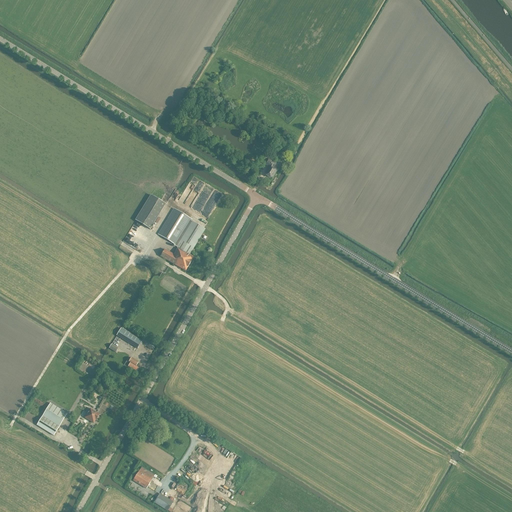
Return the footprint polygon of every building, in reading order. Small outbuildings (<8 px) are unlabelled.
[(272,177),(276,170),(275,170),(276,169),(273,168),(276,163),(267,157),(264,163),(270,167),(266,173),(266,174),(265,175),(271,178),(272,176),(272,177)] [(152,195),(136,220),(150,229),(166,203),(161,200),(159,200),(152,195)] [(174,208),(158,234),(176,245),(192,219),(174,208)] [(165,249),(160,256),(174,264),(186,271),(189,264),(194,256),(190,254),(205,229),(192,221),(176,246),(177,247),(174,254),(165,249)] [(142,341),(121,328),(116,335),(137,348),(142,341)] [(118,348),(111,343),(109,348),(116,352),(118,348)] [(126,361),(123,366),(129,370),(130,368),(136,372),(139,367),(136,365),(138,362),(131,357),(129,362),(126,361)] [(54,435),(59,426),(67,413),(50,403),(42,416),(37,425),(54,435)] [(96,420),(100,414),(90,408),(84,417),(94,423),(96,420)] [(146,467),(142,465),(138,472),(144,476),(142,479),(146,481),(148,478),(148,479),(153,472),(152,471),(157,464),(151,460),(146,467)] [(159,493),(154,502),(168,510),(173,502),(159,493)]
